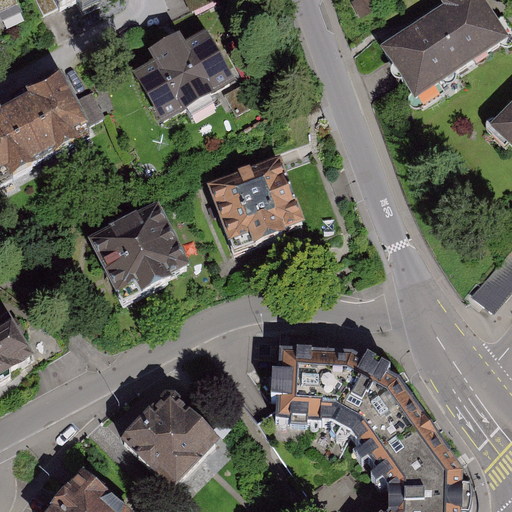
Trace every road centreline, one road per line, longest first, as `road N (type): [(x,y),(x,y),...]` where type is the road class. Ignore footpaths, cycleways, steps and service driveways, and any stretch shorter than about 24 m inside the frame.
road 1 (residential): [(420,306),(395,316),(283,307),(228,318),(0,443)]
road 2 (tertiary): [(306,0),(420,306)]
